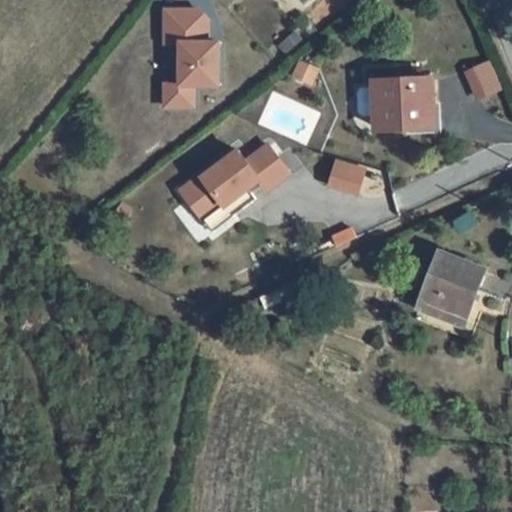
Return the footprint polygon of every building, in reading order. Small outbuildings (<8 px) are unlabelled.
[(160,78),(160,107),(195,107),(195,84),(213,84),(214,4),(161,4),(161,42),(174,42),(173,78),(160,78)] [(463,67),(475,99),(503,89),(491,57),(463,67)] [(436,126),(433,80),(375,82),(376,87),(362,88),(358,92),(359,113),(364,117),(377,116),(377,129),(436,126)] [(255,178),(264,191),(291,173),(268,139),(244,155),(235,143),(174,185),(197,218),(255,178)] [(334,156),(325,184),(358,194),(366,166),(334,156)] [(357,238),(352,227),(333,235),(339,246),(357,238)] [(470,314),(486,270),(442,253),(421,309),(446,319),(451,306),(470,314)] [(269,308),(317,287),(311,275),(263,296),(269,308)] [(465,326),(470,314),(451,306),(446,319),(465,326)]
